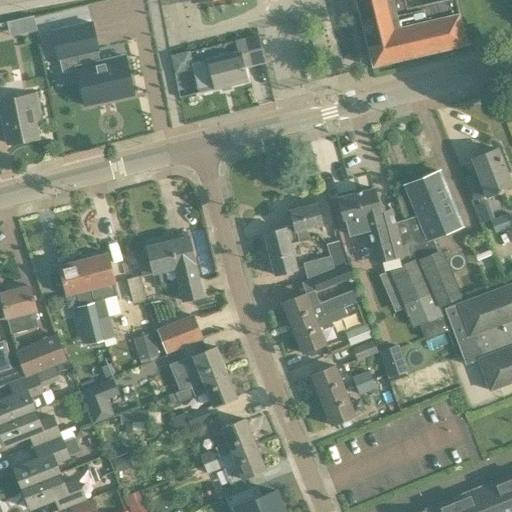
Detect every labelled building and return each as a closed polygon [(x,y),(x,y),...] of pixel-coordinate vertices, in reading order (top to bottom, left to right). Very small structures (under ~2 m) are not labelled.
[(355,0),(372,67),(466,44),(455,0),(441,0),(407,9),(404,0),(355,0)] [(33,15),(23,18),(27,32),(37,30),(33,15)] [(97,50),(91,22),(52,31),(58,58),(75,54),(78,66),(76,67),(85,105),(101,102),(99,95),(131,88),(124,56),(99,61),(96,50),(97,50)] [(238,52),(192,63),(190,51),(171,55),(175,73),(191,69),(198,93),(246,81),(243,67),(265,62),(258,35),(235,41),(238,52)] [(37,137),(34,120),(40,119),(35,94),(0,101),(0,108),(7,143),(37,137)] [(471,201),(510,186),(495,149),(470,159),(475,172),(462,177),(471,201)] [(403,219),(414,250),(418,260),(437,306),(458,298),(435,237),(461,227),(440,170),(405,184),(416,214),(403,219)] [(401,256),(393,223),(383,226),(373,187),(336,197),(346,234),(362,230),(365,242),(369,240),(375,263),(386,260),(401,256)] [(294,241),(298,240),(296,230),(321,224),(316,202),(289,209),(293,225),(288,226),(292,241),(294,241)] [(495,233),(511,226),(511,216),(510,213),(490,221),(495,233)] [(403,219),(393,223),(401,256),(386,260),(390,269),(388,270),(412,326),(419,323),(425,339),(447,331),(437,306),(418,260),(414,250),(403,219)] [(290,242),(294,241),(292,241),(288,226),(264,233),(275,274),(296,269),(290,242)] [(142,276),(153,274),(156,286),(165,284),(162,272),(174,269),(182,301),(203,296),(188,236),(187,231),(167,236),(169,241),(147,246),(150,261),(139,263),(142,276)] [(307,279),(333,268),(346,264),(339,241),(326,244),(329,256),(303,263),(307,279)] [(106,253),(83,259),(94,302),(98,319),(109,316),(104,296),(117,293),(114,281),(106,253)] [(79,306),(94,302),(83,259),(59,265),(67,293),(75,291),(79,306)] [(334,268),(311,277),(317,291),(339,282),(336,275),(334,268)] [(139,275),(126,279),(132,303),(146,299),(139,275)] [(511,381),(511,283),(456,305),(445,308),(465,363),(476,359),(488,390),(511,381)] [(11,332),(37,325),(34,311),(36,310),(30,285),(0,292),(0,295),(6,317),(7,317),(11,332)] [(282,302),(292,328),(315,319),(326,314),(344,307),(360,300),(356,288),(319,303),(314,290),(282,302)] [(98,319),(94,302),(79,306),(77,306),(86,344),(104,339),(98,319)] [(344,307),(326,314),(329,322),(347,316),(344,307)] [(332,326),(330,322),(329,322),(326,314),(315,319),(292,328),(302,353),(325,344),(320,331),(332,326)] [(202,337),(193,315),(157,330),(166,352),(202,337)] [(109,316),(98,319),(104,339),(104,340),(105,346),(116,343),(115,337),(109,316)] [(350,346),(372,337),(367,323),(344,332),(350,346)] [(0,370),(11,368),(4,342),(0,324),(0,370)] [(24,376),(66,359),(56,334),(14,351),(22,369),(24,376)] [(357,361),(377,353),(372,340),(352,348),(357,361)] [(136,350),(139,362),(158,356),(155,345),(136,350)] [(393,346),(380,351),(388,375),(401,370),(393,346)] [(174,392),(226,372),(216,347),(180,361),(186,378),(171,384),(158,389),(162,397),(174,392)] [(54,367),(57,375),(69,370),(66,362),(54,367)] [(320,400),(344,390),(334,365),(310,374),(320,400)] [(355,386),(372,379),(369,370),(352,377),(355,386)] [(236,398),(226,372),(174,392),(178,401),(193,395),(194,397),(206,392),(212,407),(236,398)] [(0,422),(33,409),(46,404),(34,374),(8,383),(13,394),(0,398),(0,422)] [(101,381),(81,389),(94,422),(114,414),(107,397),(119,393),(112,377),(101,381)] [(376,388),(372,379),(355,386),(359,395),(376,388)] [(382,414),(421,399),(415,385),(376,401),(382,414)] [(354,416),(344,390),(320,400),(331,425),(354,416)] [(206,406),(185,415),(190,427),(211,418),(206,406)] [(29,435),(34,445),(59,435),(51,415),(37,420),(33,409),(0,422),(0,434),(4,445),(29,435)] [(179,432),(190,427),(185,415),(184,413),(170,419),(176,433),(179,432)] [(218,459),(219,459),(255,444),(245,419),(220,429),(227,444),(214,449),(214,450),(199,456),(203,465),(218,459)] [(72,430),(74,437),(75,439),(83,436),(80,427),(75,429),(72,430)] [(74,437),(61,442),(59,435),(34,445),(38,457),(13,467),(21,487),(59,472),(54,461),(67,456),(80,451),(75,439),(74,437)] [(255,444),(219,459),(222,467),(229,484),(265,469),(255,444)] [(130,468),(127,457),(111,462),(115,473),(130,468)] [(94,468),(88,470),(93,483),(99,480),(94,468)] [(59,472),(21,487),(29,508),(55,498),(59,508),(84,499),(76,478),(63,483),(59,472)] [(511,511),(511,483),(509,476),(481,487),(491,511),(511,511)] [(491,511),(481,487),(453,498),(458,511),(491,511)] [(235,511),(278,511),(282,510),(274,491),(254,499),(250,488),(224,498),(229,511),(230,511),(235,510),(235,511)] [(124,497),(123,497),(126,505),(128,505),(130,511),(145,511),(137,491),(124,497)] [(97,511),(92,498),(69,507),(71,511),(97,511)] [(425,510),(425,511),(458,511),(453,498),(425,510)]
